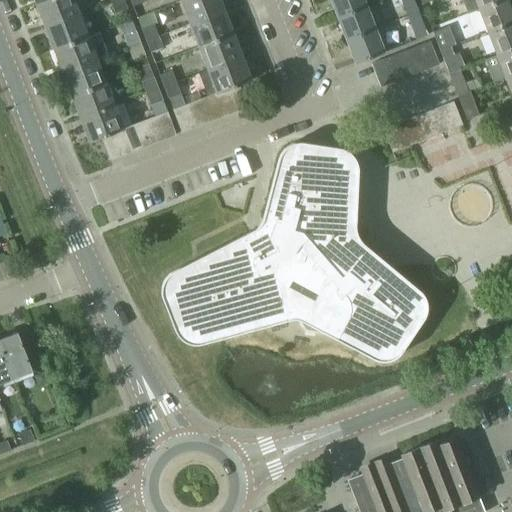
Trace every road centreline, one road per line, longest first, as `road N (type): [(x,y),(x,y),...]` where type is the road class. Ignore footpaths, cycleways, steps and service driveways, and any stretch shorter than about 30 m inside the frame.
road 1 (residential): [(63,205),(308,113),(265,0)]
road 2 (tertiary): [(318,438),(511,363)]
road 3 (tertiary): [(63,205),(0,40)]
road 4 (tertiary): [(146,386),(90,267)]
